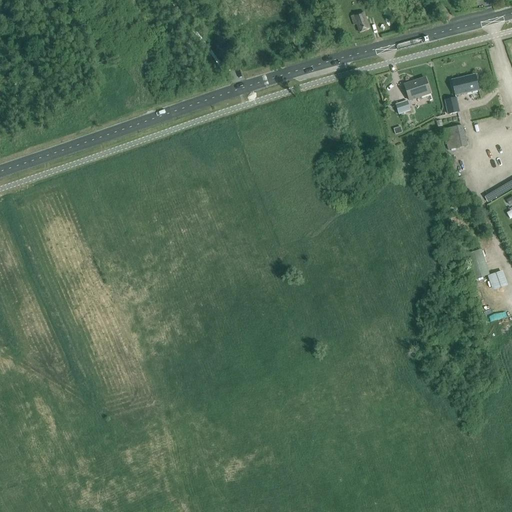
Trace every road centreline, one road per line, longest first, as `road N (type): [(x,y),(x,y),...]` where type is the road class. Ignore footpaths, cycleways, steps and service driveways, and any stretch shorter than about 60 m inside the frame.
road 1 (primary): [(0,171),(268,79),(511,13)]
road 2 (track): [(511,282),(479,196),(491,160),(511,140)]
